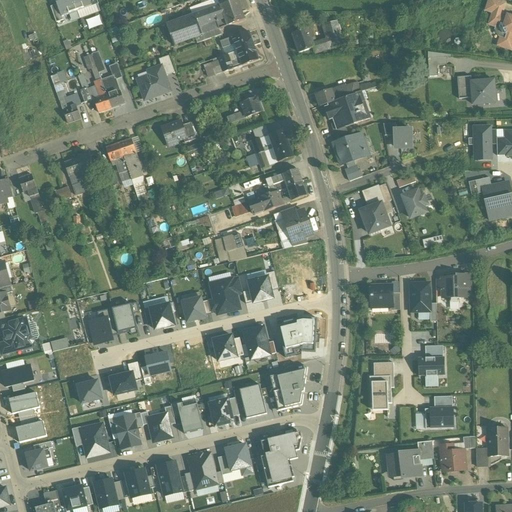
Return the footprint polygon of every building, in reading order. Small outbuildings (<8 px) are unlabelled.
[(62,16),(77,11),(72,0),(56,0),(58,5),(62,16)] [(72,0),(77,11),(91,5),(89,0),(72,0)] [(237,0),(220,6),(213,9),(217,20),(220,29),(245,20),(238,0),(237,0)] [(506,3),(496,0),(490,0),(486,12),(493,14),(502,17),(502,15),(506,3)] [(219,2),(211,4),(211,3),(207,4),(209,10),(213,9),(220,6),(219,2)] [(62,16),(58,5),(51,8),(57,23),(64,20),(62,16)] [(209,10),(167,25),(174,45),(203,35),(200,26),(217,20),(213,9),(209,10)] [(314,13),(303,17),(306,23),(317,20),(314,13)] [(511,18),(502,15),(502,17),(493,14),(489,26),(496,28),(499,29),(502,35),(506,37),(502,48),(511,51),(511,50),(511,18)] [(87,24),(89,33),(102,30),(100,21),(87,24)] [(344,45),(336,22),(324,26),(329,40),(332,49),(344,45)] [(308,29),(292,34),(298,53),(313,48),(314,48),(313,45),(308,29)] [(249,31),(221,41),(223,48),(235,44),(238,52),(254,46),(249,31)] [(37,34),(26,37),(33,64),(45,61),(37,34)] [(329,40),(313,45),(314,48),(313,48),(316,55),(332,49),(329,40)] [(254,46),(238,52),(243,65),(259,59),(254,46)] [(238,52),(229,55),(234,69),(243,65),(238,52)] [(99,53),(92,55),(98,73),(105,71),(99,53)] [(229,55),(219,58),(224,72),(234,69),(229,55)] [(169,56),(159,60),(162,67),(162,66),(166,77),(175,73),(169,56)] [(429,59),(430,78),(438,78),(438,67),(447,66),(446,58),(429,59)] [(117,65),(110,67),(113,77),(115,76),(116,80),(122,78),(117,65)] [(162,67),(148,71),(150,76),(138,81),(145,101),(158,96),(159,95),(163,93),(165,94),(171,92),(166,77),(162,66),(162,67)] [(82,89),(88,87),(85,75),(79,76),(82,89)] [(113,77),(102,81),(106,92),(107,95),(120,90),(116,80),(115,76),(113,77)] [(471,83),(471,78),(458,78),(459,100),(472,99),(471,83)] [(102,81),(96,83),(100,95),(106,92),(102,81)] [(495,104),(494,82),(471,83),(472,99),(473,106),(495,104)] [(332,92),(335,101),(359,93),(356,84),(332,92)] [(87,89),(81,91),(85,103),(92,101),(87,89)] [(120,90),(107,95),(112,108),(125,104),(120,90)] [(331,91),(317,96),(320,107),(328,104),(335,101),(332,92),(331,91)] [(64,92),(57,94),(63,110),(70,108),(64,92)] [(335,101),(328,104),(329,107),(326,108),(327,111),(328,112),(331,111),(332,114),(330,115),(329,116),(329,117),(329,118),(330,120),(334,119),(335,123),(335,124),(344,121),(346,127),(364,121),(361,112),(364,111),(359,93),(335,101)] [(107,95),(94,99),(99,113),(112,108),(107,95)] [(257,98),(241,105),(244,112),(246,118),(262,112),(257,98)] [(70,108),(63,110),(68,124),(81,119),(76,105),(70,108)] [(244,112),(228,119),(230,124),(246,118),(244,112)] [(344,121),(335,124),(335,123),(333,124),(332,125),(332,126),(335,136),(336,137),(337,137),(348,133),(346,127),(344,121)] [(182,122),(162,129),(168,145),(184,140),(187,138),(183,126),(182,122)] [(219,122),(212,124),(217,136),(223,133),(219,122)] [(191,123),(183,126),(187,138),(184,140),(185,144),(197,139),(191,123)] [(395,124),(383,125),(385,138),(395,137),(395,131),(395,124)] [(475,156),(491,156),(490,129),(473,129),(474,140),(468,140),(468,148),(475,148),(475,156)] [(412,148),(411,130),(395,131),(395,137),(395,149),(412,148)] [(284,131),(269,136),(273,149),(289,144),(284,131)] [(358,136),(334,144),(341,165),(369,155),(366,148),(363,149),(358,136)] [(132,139),(119,144),(124,158),(135,154),(137,153),(132,139)] [(259,139),(252,142),(256,155),(264,153),(259,139)] [(497,157),(506,157),(506,139),(497,140),(497,157)] [(119,144),(106,149),(111,162),(116,161),(116,163),(119,162),(118,160),(124,158),(119,144)] [(289,144),(273,149),(278,164),(294,158),(289,144)] [(100,153),(95,155),(99,167),(104,165),(100,153)] [(269,167),(264,153),(256,155),(262,170),(269,167)] [(90,154),(77,159),(82,173),(95,168),(90,154)] [(135,154),(124,158),(129,172),(131,178),(134,187),(143,184),(143,177),(141,170),(142,169),(140,163),(138,162),(135,154)] [(77,159),(64,164),(69,177),(78,174),(82,173),(77,159)] [(357,166),(346,170),(350,182),(363,177),(360,171),(359,172),(357,166)] [(298,170),(283,175),(285,182),(288,188),(303,183),(298,170)] [(129,172),(120,175),(122,181),(131,178),(129,172)] [(82,173),(78,174),(82,187),(86,185),(85,180),(82,173)] [(32,175),(19,180),(24,193),(37,189),(32,175)] [(283,175),(271,180),(274,186),(285,182),(283,175)] [(413,175),(396,182),(399,189),(416,183),(413,175)] [(91,178),(85,180),(86,185),(88,190),(94,188),(91,178)] [(489,179),(475,182),(478,197),(483,195),(482,190),(491,188),(489,179)] [(8,180),(1,182),(1,183),(2,183),(6,199),(13,197),(8,180)] [(303,183),(288,188),(290,195),(292,202),(307,197),(303,183)] [(239,184),(229,188),(232,198),(243,195),(239,184)] [(489,221),(511,216),(511,200),(509,184),(491,188),(482,190),(483,195),(489,221)] [(379,186),(362,192),(368,209),(381,204),(382,205),(385,204),(379,186)] [(288,188),(278,192),(280,198),(290,195),(288,188)] [(418,191),(402,197),(411,219),(426,213),(424,207),(428,205),(424,196),(420,198),(418,191)] [(271,194),(249,202),(254,216),(283,205),(280,198),(278,192),(271,194)] [(290,195),(280,198),(283,205),(292,202),(290,195)] [(244,198),(234,201),(235,207),(246,203),(244,198)] [(22,201),(15,203),(17,212),(25,210),(22,201)] [(368,209),(361,212),(363,219),(363,221),(364,220),(366,226),(365,226),(366,227),(369,234),(390,227),(382,205),(381,204),(368,209)] [(295,208),(281,213),(284,220),(285,220),(284,219),(297,214),(295,208)] [(297,214),(284,219),(285,220),(292,241),(292,242),(305,237),(312,234),(304,212),(297,214)] [(247,257),(242,233),(215,240),(220,264),(247,257)] [(305,237),(292,242),(292,241),(291,242),(293,248),(308,244),(305,237)] [(442,245),(441,237),(423,240),(425,248),(442,245)] [(268,278),(271,292),(279,290),(275,272),(267,274),(267,278),(268,278)] [(457,279),(442,279),(442,292),(443,299),(450,299),(450,303),(459,303),(459,298),(467,298),(466,292),(466,276),(465,276),(457,276),(457,279)] [(239,278),(233,279),(237,296),(243,295),(243,293),(239,278)] [(251,291),(253,303),(253,304),(273,299),(271,292),(268,278),(267,278),(249,282),(251,291)] [(7,281),(0,282),(0,289),(11,286),(9,279),(7,280),(7,281)] [(240,310),(237,296),(233,279),(210,285),(214,300),(217,312),(218,316),(240,310)] [(430,284),(410,285),(411,314),(431,313),(431,305),(430,284)] [(392,287),(373,287),(373,296),(371,296),(371,306),(380,306),(380,309),(389,308),(393,308),(392,294),(392,287)] [(251,291),(243,293),(243,295),(246,305),(253,303),(251,291)] [(6,294),(0,295),(0,313),(11,311),(6,294)] [(400,294),(392,294),(393,308),(389,308),(389,311),(401,311),(400,294)] [(187,323),(206,318),(205,315),(202,303),(201,298),(182,303),(187,323)] [(217,312),(214,300),(208,302),(211,313),(217,312)] [(211,313),(208,302),(202,303),(205,315),(211,313)] [(138,303),(132,305),(134,315),(140,313),(138,303)] [(173,304),(145,311),(148,326),(154,325),(155,331),(174,326),(171,313),(175,312),(173,304)] [(138,331),(134,315),(132,305),(112,310),(118,336),(138,331)] [(118,336),(112,310),(97,313),(99,321),(108,319),(112,337),(118,336)] [(12,317),(0,320),(0,330),(0,332),(4,331),(15,328),(14,323),(12,317)] [(26,319),(14,323),(15,328),(4,331),(7,343),(0,345),(2,355),(33,347),(33,344),(34,342),(33,339),(31,337),(26,319)] [(112,337),(108,319),(99,321),(89,323),(95,346),(113,341),(112,337)] [(315,353),(317,319),(304,319),(303,321),(299,322),(298,320),(284,323),(284,325),(278,327),(285,359),(296,356),(295,352),(301,351),(302,352),(315,353)] [(264,328),(244,333),(251,361),(270,356),(270,355),(267,344),(264,328)] [(471,336),(460,336),(460,344),(471,344),(471,336)] [(219,362),(237,358),(233,341),(232,337),(214,341),(219,362)] [(53,351),(70,348),(68,338),(51,342),(53,351)] [(244,356),(240,339),(233,341),(237,358),(244,356)] [(46,353),(53,351),(51,343),(44,344),(46,353)] [(274,343),(267,344),(270,355),(276,354),(274,343)] [(394,357),(401,351),(397,346),(390,352),(394,357)] [(426,359),(444,359),(443,347),(425,348),(426,359)] [(147,367),(149,377),(170,371),(165,352),(144,357),(147,367)] [(418,359),(419,377),(426,377),(426,378),(437,378),(437,376),(445,376),(445,359),(444,359),(426,359),(418,359)] [(135,382),(143,380),(140,369),(139,363),(128,365),(130,374),(133,373),(135,382)] [(374,364),(374,378),(393,377),(393,364),(374,364)] [(3,374),(6,389),(12,387),(24,384),(34,382),(30,367),(3,374)] [(149,377),(147,367),(140,369),(143,380),(144,385),(151,384),(149,377)] [(269,372),(271,377),(288,373),(286,368),(269,372)] [(302,407),(308,369),(288,373),(271,377),(280,412),(302,407)] [(111,379),(115,396),(137,391),(135,382),(133,373),(130,374),(111,379)] [(394,388),(393,377),(374,378),(369,378),(370,405),(372,405),(373,411),(388,411),(388,405),(392,405),(391,389),(394,388)] [(98,382),(78,386),(82,404),(102,400),(98,382)] [(24,384),(12,387),(14,393),(25,390),(24,384)] [(243,404),(247,420),(267,415),(263,398),(261,390),(260,386),(240,391),(243,404)] [(237,405),(243,404),(240,391),(234,392),(237,405)] [(9,400),(13,415),(18,414),(34,410),(40,409),(36,394),(9,400)] [(452,398),(435,398),(435,410),(453,409),(452,398)] [(235,399),(228,401),(233,418),(239,416),(235,399)] [(177,405),(180,417),(184,435),(204,430),(199,412),(205,410),(204,405),(198,406),(196,401),(177,405)] [(228,401),(210,405),(216,427),(234,423),(233,418),(228,401)] [(180,417),(177,405),(177,404),(171,405),(172,407),(174,419),(180,417)] [(167,415),(170,426),(176,425),(174,419),(172,407),(165,409),(166,415),(167,415)] [(435,410),(425,410),(426,430),(453,430),(453,409),(435,410)] [(20,421),(36,417),(34,410),(18,414),(20,421)] [(140,415),(143,426),(149,425),(148,419),(149,419),(148,413),(140,415)] [(143,426),(140,415),(140,414),(133,416),(134,418),(137,429),(143,427),(143,426)] [(148,419),(154,443),(173,438),(170,426),(167,415),(166,415),(149,419),(148,419)] [(20,421),(22,427),(37,424),(36,417),(20,421)] [(123,450),(141,445),(137,429),(134,418),(133,417),(115,421),(119,434),(123,450)] [(112,436),(119,434),(115,421),(115,419),(109,421),(112,436)] [(17,429),(20,444),(47,437),(43,422),(37,424),(22,427),(17,429)] [(80,431),(87,459),(110,453),(103,426),(80,431)] [(72,430),(77,448),(84,446),(79,428),(72,430)] [(508,429),(487,430),(487,435),(490,435),(490,449),(488,449),(488,458),(489,458),(509,457),(508,429)] [(261,458),(268,488),(295,482),(290,462),(298,460),(296,452),(300,451),(302,439),(300,433),(261,442),(264,457),(261,458)] [(432,442),(418,444),(419,452),(420,462),(434,460),(432,442)] [(34,447),(35,453),(50,449),(53,449),(52,443),(34,447)] [(227,451),(228,457),(232,472),(242,470),(243,476),(253,473),(246,446),(227,451)] [(452,446),(441,447),(444,471),(465,469),(465,461),(463,461),(463,451),(453,452),(452,446)] [(27,455),(31,472),(48,468),(46,461),(52,459),(50,449),(35,453),(27,455)] [(488,458),(488,449),(476,450),(477,462),(477,468),(489,467),(489,458),(488,458)] [(419,452),(400,454),(400,456),(391,457),(392,461),(388,462),(389,470),(393,470),(394,478),(403,476),(403,479),(422,477),(420,462),(419,452)] [(191,473),(196,490),(218,485),(215,472),(210,454),(188,460),(191,473)] [(222,476),(233,473),(228,457),(218,459),(222,476)] [(160,478),(165,497),(183,492),(180,479),(176,463),(157,467),(160,478)] [(153,480),(160,478),(157,467),(151,469),(153,480)] [(215,472),(218,485),(224,483),(220,470),(215,472)] [(144,471),(125,476),(127,481),(131,500),(151,496),(149,489),(146,477),(144,471)] [(185,477),(189,492),(196,490),(191,473),(185,475),(185,477)] [(152,476),(146,477),(149,489),(155,488),(152,476)] [(180,479),(183,492),(183,494),(189,492),(185,477),(180,479)] [(112,480),(95,484),(101,510),(118,506),(117,501),(113,484),(112,480)] [(127,481),(121,483),(125,499),(131,498),(127,481)] [(113,484),(117,501),(125,499),(121,483),(113,484)] [(82,488),(64,492),(69,511),(87,507),(83,490),(82,488)] [(89,488),(83,490),(87,507),(93,506),(89,488)] [(0,508),(10,506),(6,489),(0,490),(0,508)] [(45,495),(48,505),(54,503),(56,511),(61,509),(57,492),(45,495)] [(36,511),(55,511),(56,511),(54,503),(48,505),(35,508),(36,511)]
